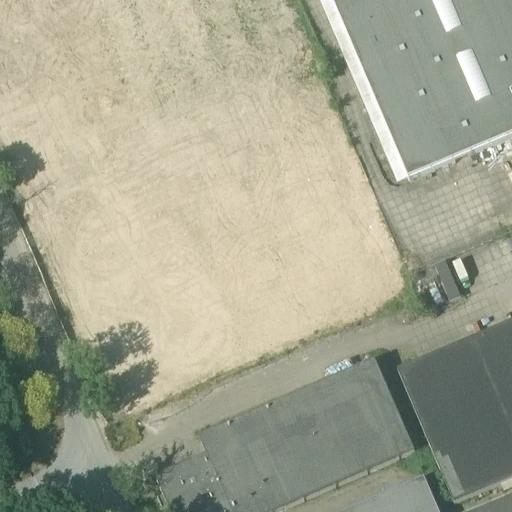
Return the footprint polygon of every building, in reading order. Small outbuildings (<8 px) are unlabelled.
[(52,0),(0,0),(0,101),(81,66),(52,0)] [(511,0),(329,0),(346,39),(408,186),(430,177),(511,141),(511,101),(511,99),(511,98),(511,0)] [(241,109),(214,121),(223,142),(250,130),(241,109)] [(214,121),(187,132),(196,154),(223,142),(214,121)] [(250,130),(223,142),(231,162),(259,150),(250,130)] [(223,142),(196,154),(204,173),(231,162),(223,142)] [(259,150),(231,162),(240,181),(267,170),(259,150)] [(231,162),(204,173),(213,193),(240,181),(231,162)] [(267,170),(240,181),(249,201),(276,189),(267,170)] [(240,181),(213,193),(221,213),(249,201),(240,181)] [(64,203),(35,215),(45,238),(83,222),(73,199),(87,193),(82,182),(59,191),(64,203)] [(276,189),(249,201),(257,221),(284,210),(276,189)] [(249,201),(221,213),(230,233),(257,221),(249,201)] [(284,210),(257,221),(266,242),(273,239),(280,236),(287,233),(293,230),(284,210)] [(257,221),(230,233),(239,254),(245,251),(252,248),(259,245),(266,242),(257,221)] [(83,222),(45,238),(55,261),(93,245),(83,222)] [(308,224),(301,227),(306,238),(313,235),(308,224)] [(301,227),(294,230),(299,241),(306,238),(301,227)] [(293,230),(287,233),(292,244),(299,241),(294,230),(293,230)] [(287,233),(280,236),(285,247),(292,244),(287,233)] [(280,236),(273,239),(278,250),(285,247),(280,236)] [(273,239),(266,242),(271,253),(278,250),(273,239)] [(266,242),(259,245),(264,256),(271,253),(266,242)] [(109,243),(87,253),(92,264),(114,254),(109,243)] [(311,244),(276,260),(284,279),(319,264),(311,244)] [(259,245),(252,248),(257,259),(264,256),(259,245)] [(252,248),(245,251),(250,262),(257,259),(252,248)] [(239,254),(238,254),(243,265),(250,262),(245,251),(239,254)] [(114,254),(92,264),(97,275),(119,266),(114,254)] [(238,254),(232,257),(236,268),(243,265),(238,254)] [(232,257),(224,260),(229,271),(236,268),(232,257)] [(319,264),(284,279),(292,298),(328,283),(319,264)] [(247,272),(236,277),(239,285),(251,280),(247,272)] [(106,276),(69,292),(79,316),(116,299),(106,276)] [(328,283),(292,298),(301,317),(336,302),(328,283)] [(256,292),(244,297),(247,304),(259,299),(256,292)] [(116,299),(79,316),(89,339),(126,323),(116,299)] [(336,302),(301,317),(309,336),(344,320),(336,302)] [(264,310),(252,316),(255,323),(267,318),(264,310)] [(143,320),(120,330),(125,341),(147,331),(143,320)] [(344,320),(309,336),(317,355),(352,340),(344,320)] [(272,329),(260,335),(264,342),(275,337),(272,329)] [(511,329),(399,376),(453,508),(511,483),(511,329)] [(147,331),(125,341),(130,352),(152,343),(147,331)] [(280,348),(268,353),(272,360),(283,355),(280,348)] [(140,354),(102,370),(112,393),(150,377),(140,354)] [(207,459),(156,481),(168,511),(284,511),(414,456),(375,364),(199,440),(207,459)] [(150,377),(112,393),(122,416),(151,404),(156,415),(179,405),(174,393),(160,400),(150,377)] [(18,450),(21,459),(30,455),(26,446),(18,450)] [(437,511),(424,481),(352,511),(437,511)] [(511,511),(511,500),(484,511),(511,511)]
